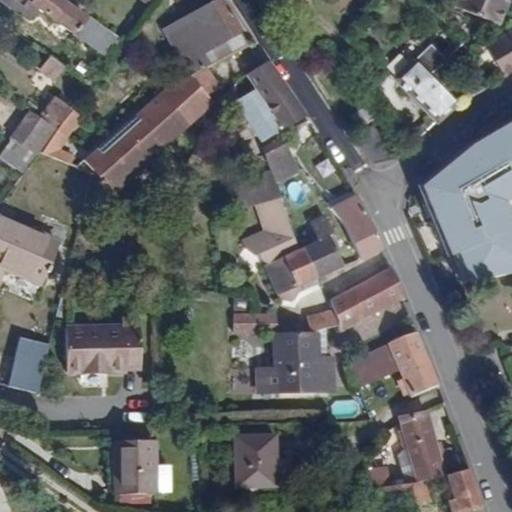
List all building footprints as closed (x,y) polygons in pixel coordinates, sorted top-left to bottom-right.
[(90,15),(89,17),(65,0),(6,0),(30,17),(39,6),(109,58),(123,38),(90,15)] [(199,70),(247,43),(224,0),(218,0),(184,19),(193,33),(182,40),(199,70)] [(511,0),(451,0),(506,20),(511,2),(511,0)] [(173,25),(182,40),(193,33),(184,19),(173,25)] [(511,32),(487,48),(503,77),(511,71),(511,32)] [(439,55),(445,61),(466,41),(460,36),(439,55)] [(437,120),(456,105),(430,76),(445,61),(439,55),(431,46),(411,65),(402,54),(389,66),(398,77),(396,79),(437,120)] [(56,78),(67,65),(52,54),(42,68),(56,78)] [(262,141),(307,116),(270,60),(247,74),(256,89),(241,98),(239,106),(262,141)] [(162,149),(164,151),(215,104),(190,76),(157,94),(186,126),(162,149)] [(154,156),(162,149),(186,126),(157,94),(84,161),(113,193),(142,167),(155,167),(154,156)] [(46,112),(61,123),(70,110),(72,107),(57,96),(46,112)] [(353,114),(359,124),(373,115),(367,106),(353,114)] [(38,154),(42,149),(57,128),(30,107),(11,134),(38,154)] [(57,128),(67,136),(80,116),(70,110),(61,123),(57,128)] [(511,227),(501,200),(511,191),(511,113),(506,116),(511,123),(511,147),(437,208),(455,253),(466,282),(511,271),(511,227)] [(448,256),(455,253),(437,208),(511,147),(511,123),(506,116),(419,187),(448,256)] [(413,133),(418,138),(433,124),(428,119),(413,133)] [(373,164),(395,159),(375,125),(355,137),(373,164)] [(74,153),(61,146),(67,136),(57,128),(42,149),(57,157),(70,163),(74,153)] [(270,171),(295,159),(287,144),(265,155),(270,171)] [(275,184),(302,170),(295,159),(270,171),(275,184)] [(267,176),(229,185),(238,217),(259,212),(266,234),(243,243),(246,252),(267,263),(265,264),(277,294),(280,293),(282,299),(293,303),(298,293),(295,286),(311,280),(299,250),(279,197),(275,198),(272,189),(267,176)] [(286,185),(285,205),(300,205),(300,186),(286,185)] [(362,258),(382,249),(356,195),(333,206),(362,258)] [(0,281),(7,265),(43,280),(60,240),(0,214),(0,281)] [(311,280),(343,266),(335,248),(339,246),(325,216),(311,222),(320,241),(299,250),(311,280)] [(92,280),(132,283),(133,264),(94,261),(92,280)] [(339,324),(340,332),(403,298),(390,267),(333,299),(335,308),(339,324)] [(311,332),(317,330),(339,324),(335,308),(325,311),(309,315),(311,332)] [(234,331),(254,332),(254,314),(234,314),(234,331)] [(276,332),(278,332),(277,315),(254,314),(254,332),(276,332)] [(125,365),(141,364),(140,317),(124,318),(123,326),(68,327),(68,368),(68,371),(125,369),(125,365)] [(284,332),(300,332),(300,323),(284,323),(284,332)] [(302,391),(336,389),(335,357),(319,357),(317,330),(311,332),(300,332),(302,391)] [(410,396),(438,384),(417,330),(350,362),(360,386),(399,370),(410,396)] [(277,392),(302,391),(300,332),(284,332),(278,332),(276,332),(277,372),(277,392)] [(37,391),(44,368),(51,343),(23,335),(11,384),(37,391)] [(266,392),(277,392),(277,372),(265,372),(266,392)] [(340,419),(358,417),(354,391),(337,393),(340,419)] [(423,479),(446,473),(427,410),(400,416),(403,431),(399,431),(404,448),(398,455),(406,482),(423,479)] [(236,485),(277,484),(276,435),(235,436),(236,485)] [(116,492),(156,492),(154,439),(115,439),(116,492)] [(451,511),(462,511),(480,507),(467,469),(446,473),(454,499),(448,501),(451,511)] [(387,511),(422,511),(421,510),(432,507),(423,479),(406,482),(381,488),(387,511)]
